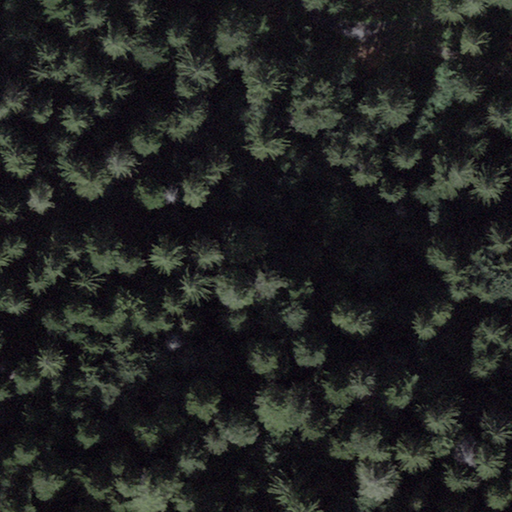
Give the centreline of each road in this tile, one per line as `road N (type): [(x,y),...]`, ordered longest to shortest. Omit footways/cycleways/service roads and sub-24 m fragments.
road 1 (track): [(294,0),(333,27),(511,72)]
road 2 (track): [(333,27),(464,16),(504,0)]
